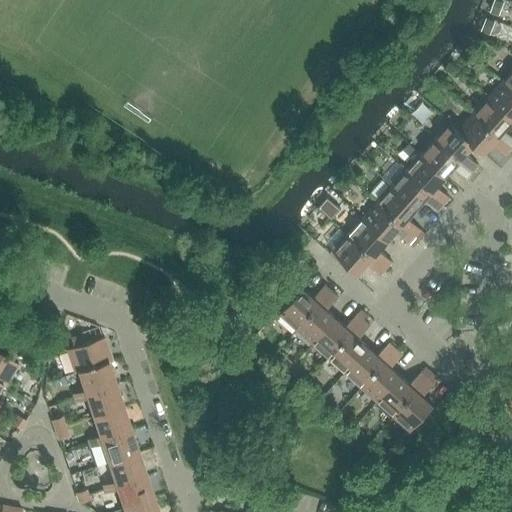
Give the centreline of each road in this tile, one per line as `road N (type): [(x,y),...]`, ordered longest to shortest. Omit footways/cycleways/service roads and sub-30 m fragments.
road 1 (residential): [(181,487),(126,335),(0,273)]
road 2 (residential): [(478,387),(387,305),(458,218),(492,210)]
road 3 (residential): [(478,387),(492,210)]
road 4 (residential): [(57,501),(45,440),(36,437),(16,449),(0,487)]
